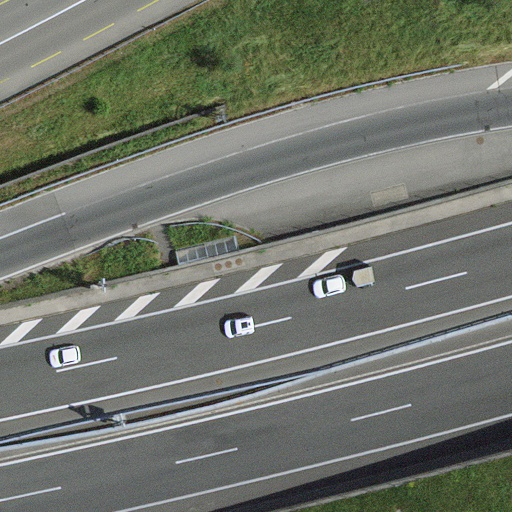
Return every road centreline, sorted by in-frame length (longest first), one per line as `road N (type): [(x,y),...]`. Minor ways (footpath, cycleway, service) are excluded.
road 1 (motorway): [(511,108),(276,161),(0,258)]
road 2 (motorway): [(0,502),(511,375)]
road 3 (motorway): [(511,258),(0,381)]
